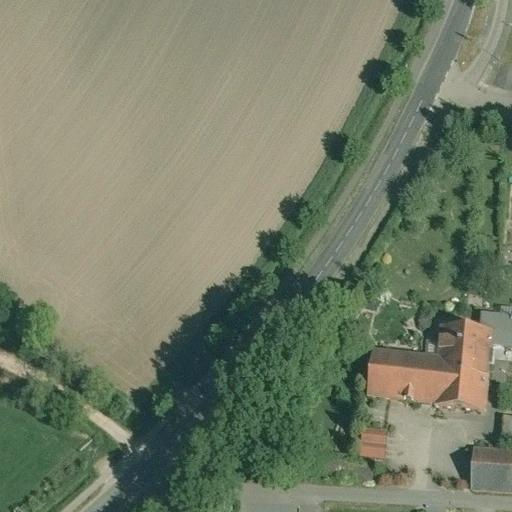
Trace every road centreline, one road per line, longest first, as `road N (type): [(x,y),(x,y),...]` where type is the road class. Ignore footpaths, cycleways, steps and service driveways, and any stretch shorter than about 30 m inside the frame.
road 1 (tertiary): [(430,93),(303,305),(158,459)]
road 2 (residential): [(511,505),(264,490),(158,459)]
